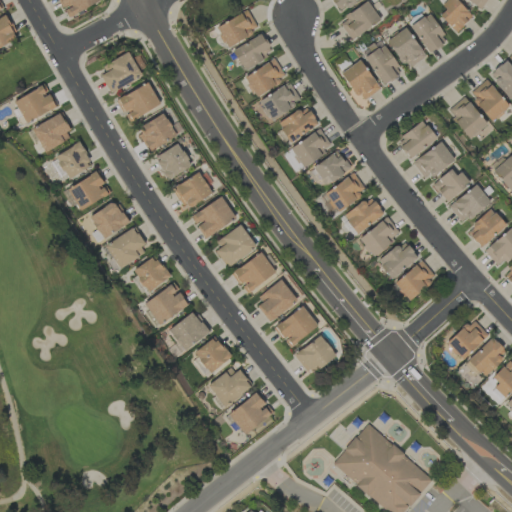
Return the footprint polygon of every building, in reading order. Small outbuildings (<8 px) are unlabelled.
[(63,9),(67,17),(99,1),(98,0),(57,0),(62,10),(63,9)] [(358,0),(330,0),(339,13),(358,0)] [(438,15),(454,32),(471,17),(455,0),(446,0),(440,5),(444,10),(438,15)] [(466,0),(480,9),(485,0),(466,0)] [(350,40),(379,20),(367,2),(337,22),(350,40)] [(215,27),(225,46),(257,30),(247,10),(215,27)] [(445,44),(429,14),(410,24),(426,54),(445,44)] [(0,46),(17,39),(6,16),(0,18),(0,46)] [(406,70),(425,56),(404,27),(385,41),(406,70)] [(242,70),(271,54),(260,34),(231,50),(242,70)] [(110,61),(113,67),(99,76),(109,94),(141,75),(126,52),(110,61)] [(285,77),(273,58),(242,78),(255,96),(285,77)] [(340,72),(360,102),(379,89),(359,60),(340,72)] [(488,73),(506,100),(511,96),(511,67),(507,60),(488,73)] [(491,121),(508,106),(484,80),(467,94),(491,121)] [(129,121),(159,105),(147,83),(115,100),(123,114),(125,113),(129,121)] [(258,98),(267,119),(299,105),(290,84),(258,98)] [(56,106),(50,94),(48,94),(42,85),(12,102),(25,123),(56,106)] [(467,139),(485,126),(464,97),(446,110),(467,139)] [(317,127),(307,106),(275,122),(286,143),(317,127)] [(72,136),(58,113),(30,129),(43,153),(72,136)] [(175,138),(163,114),(135,127),(146,151),(175,138)] [(395,141),(409,159),(435,138),(421,121),(395,141)] [(289,148),(302,167),(331,148),(319,129),(289,148)] [(452,160),(439,142),(411,162),(424,180),(452,160)] [(91,166),(78,143),(53,156),(66,179),(91,166)] [(153,156),(164,180),(189,168),(178,144),(153,156)] [(324,186),(349,169),(336,150),(311,168),(324,186)] [(511,161),(508,156),(491,171),(511,194),(511,161)] [(453,167),(430,184),(444,202),(467,185),(453,167)] [(65,189),(79,211),(109,193),(104,185),(96,171),(65,189)] [(210,193),(197,172),(170,188),(183,209),(210,193)] [(337,210),(364,190),(351,173),(324,193),(337,210)] [(488,203),(475,185),(447,205),(460,223),(488,203)] [(195,225),(195,226),(204,239),(234,218),(219,196),(189,217),(195,225)] [(382,214),(369,196),(342,216),(355,234),(382,214)] [(87,216),(95,231),(90,233),(95,241),(127,225),(116,201),(87,216)] [(464,232),(479,248),(504,225),(489,209),(464,232)] [(399,234),(385,217),(357,239),(371,256),(399,234)] [(211,245),(228,267),(255,246),(238,224),(211,245)] [(497,268),(511,254),(511,231),(509,227),(483,251),(497,268)] [(115,268),(146,254),(134,229),(104,243),(115,268)] [(376,261),(390,279),(416,258),(402,241),(376,261)] [(274,275),(261,253),(229,271),(238,286),(241,284),(245,291),(274,275)] [(145,292),(168,278),(154,256),(132,269),(145,292)] [(392,282),(406,300),(434,279),(421,261),(392,282)] [(511,264),(501,274),(511,285),(511,264)] [(295,300),(279,281),(253,303),(269,322),(295,300)] [(142,304),(158,325),(187,304),(171,283),(142,304)] [(316,325),(300,306),(273,328),(289,348),(316,325)] [(166,330),(176,343),(166,349),(173,359),(209,332),(193,311),(166,330)] [(445,344),(462,360),(486,334),(470,319),(445,344)] [(292,353),(307,375),(334,357),(320,335),(292,353)] [(481,379),(506,353),(490,337),(465,363),(481,379)] [(190,356),(206,376),(229,357),(214,338),(190,356)] [(491,378),(496,384),(493,387),(503,397),(511,388),(511,365),(507,361),(491,378)] [(206,384),(222,407),(249,389),(234,366),(206,384)] [(264,404),(253,392),(226,415),(244,436),(271,412),(265,404),(264,404)] [(330,465),(386,511),(402,511),(431,479),(365,424),(330,465)]
